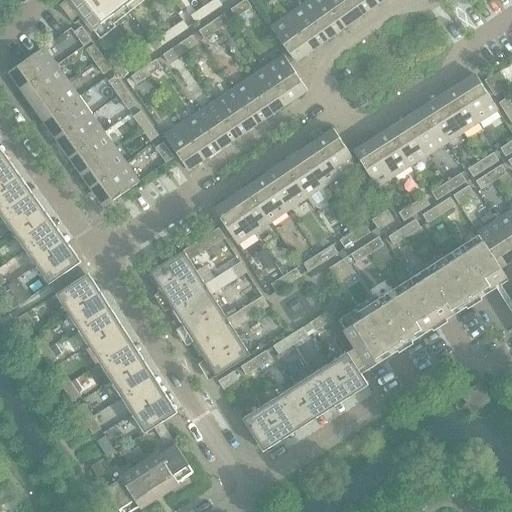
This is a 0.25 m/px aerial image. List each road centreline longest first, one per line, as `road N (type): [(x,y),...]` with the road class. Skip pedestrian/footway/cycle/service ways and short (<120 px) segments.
road 1 (residential): [(511,377),(498,357),(457,361),(249,494)]
road 2 (residential): [(328,99),(357,118),(451,62),(511,12)]
road 3 (residential): [(201,416),(105,252)]
road 4 (residential): [(105,252),(0,105)]
road 5 (residential): [(197,188),(223,189),(317,126),(320,104)]
road 6 (residential): [(197,188),(205,170),(303,106),(320,104)]
road 7 (residential): [(328,99),(324,61),(413,0)]
